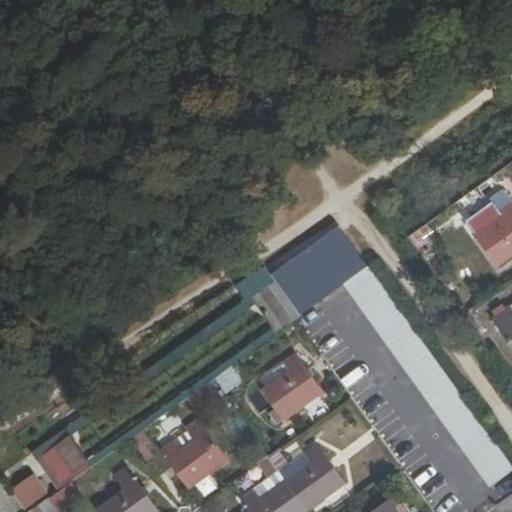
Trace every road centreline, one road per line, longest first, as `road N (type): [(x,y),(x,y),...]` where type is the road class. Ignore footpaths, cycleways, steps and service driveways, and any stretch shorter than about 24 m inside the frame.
road 1 (track): [(0,421),(340,198)]
road 2 (track): [(511,436),(340,198)]
road 3 (track): [(340,198),(159,0)]
road 4 (track): [(340,198),(511,71)]
